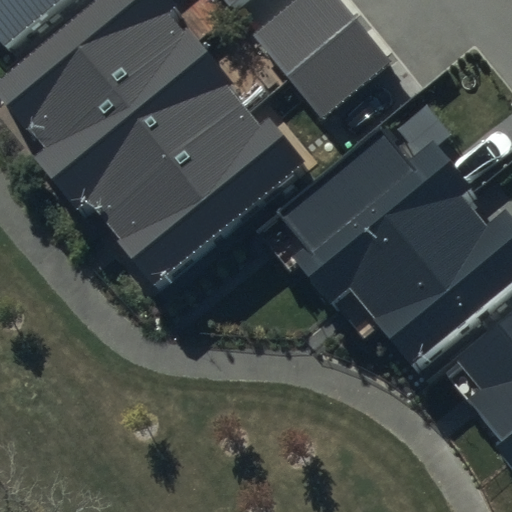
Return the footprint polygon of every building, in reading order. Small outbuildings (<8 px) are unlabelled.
[(170,0),(98,0),(0,81),(0,94),(46,150),(37,157),(85,214),(92,208),(157,286),(306,164),(170,0)] [(0,0),(0,46),(12,61),(85,0),(0,0)] [(223,0),(232,10),(243,0),(223,0)] [(338,0),(295,0),(253,34),(325,122),(392,66),(338,0)] [(382,131),(281,213),(307,244),(293,256),(364,342),(382,328),(416,369),(511,291),(511,226),(501,213),(486,226),(461,196),(471,187),(435,143),(409,165),(382,131)] [(511,314),(457,359),(482,390),(463,406),(511,465),(511,314)] [(278,503),(255,511),(370,511),(360,485),(348,489),(343,475),(315,485),(311,476),(273,491),(278,503)]
